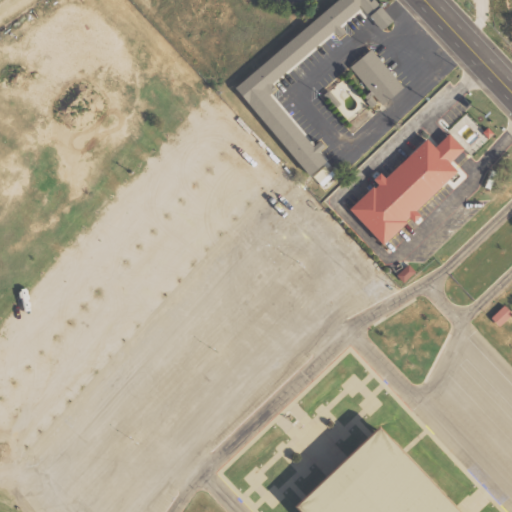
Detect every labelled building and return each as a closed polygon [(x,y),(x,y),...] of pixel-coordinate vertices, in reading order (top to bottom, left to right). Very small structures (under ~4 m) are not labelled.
[(371,0),(334,0),(225,96),(302,183),(319,169),(311,161),(318,154),(314,149),(306,155),(262,104),(269,98),(263,92),(326,37),(332,43),(335,41),(329,34),(353,13),(376,38),(392,24),(371,0)] [(367,55),(348,72),(366,93),(363,97),(376,112),(399,93),(367,55)] [(343,217),(419,148),(427,157),(442,143),(456,158),(441,172),(450,182),(374,252),(343,217)] [(313,178),(323,188),(335,175),(325,165),(313,178)] [(397,275),(405,283),(418,272),(410,263),(397,275)] [(511,315),(511,311),(505,305),(492,318),(501,326),(511,315)] [(362,420),(448,511),(285,511),(275,501),(362,420)]
